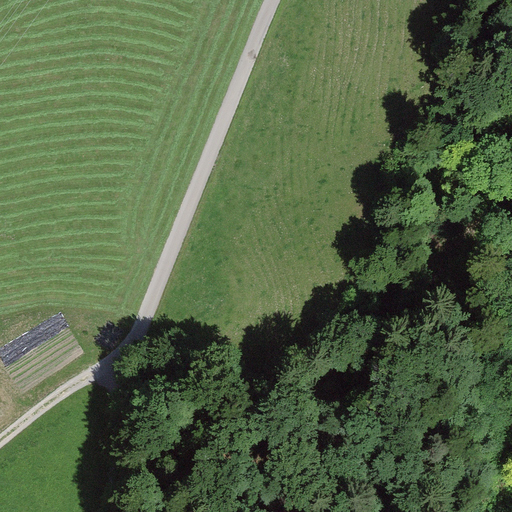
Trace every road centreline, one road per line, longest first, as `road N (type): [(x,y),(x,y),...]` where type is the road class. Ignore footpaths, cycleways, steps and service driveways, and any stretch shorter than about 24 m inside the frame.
road 1 (unclassified): [(273,0),(134,347),(121,511)]
road 2 (track): [(0,442),(134,347)]
